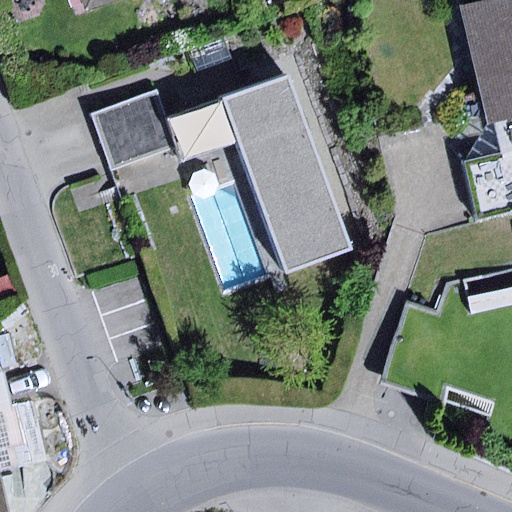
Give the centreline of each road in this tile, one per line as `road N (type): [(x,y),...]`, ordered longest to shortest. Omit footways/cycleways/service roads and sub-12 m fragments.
road 1 (residential): [(0,144),(94,413),(134,503)]
road 2 (residential): [(457,511),(354,470),(291,458)]
road 3 (residential): [(291,458),(228,461),(134,503)]
